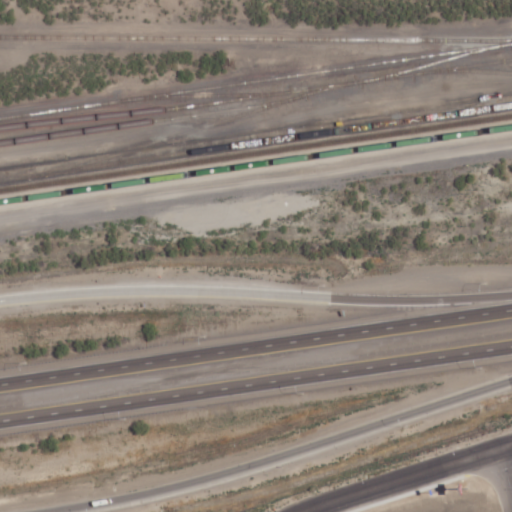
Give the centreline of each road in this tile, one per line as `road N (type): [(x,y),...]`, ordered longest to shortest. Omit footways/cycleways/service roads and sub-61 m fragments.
road 1 (motorway): [(511,309),(0,384)]
road 2 (motorway): [(0,421),(511,347)]
road 3 (motorway): [(511,295),(386,301),(88,290),(0,300)]
road 4 (motorway): [(54,511),(238,471),(511,379)]
road 5 (tertiary): [(511,444),(304,511)]
